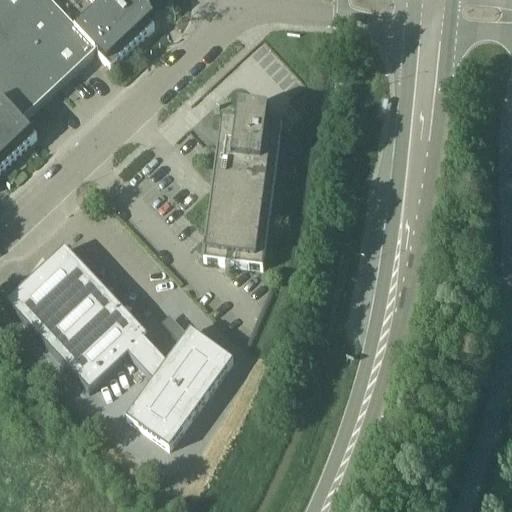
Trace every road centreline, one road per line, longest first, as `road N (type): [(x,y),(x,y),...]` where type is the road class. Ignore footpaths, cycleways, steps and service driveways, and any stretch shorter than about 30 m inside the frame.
road 1 (secondary): [(318,511),(398,278),(431,31)]
road 2 (unclassified): [(461,511),(507,333),(511,103)]
road 3 (unclassified): [(0,231),(247,1)]
road 4 (unclassified): [(315,1),(348,20),(431,31)]
